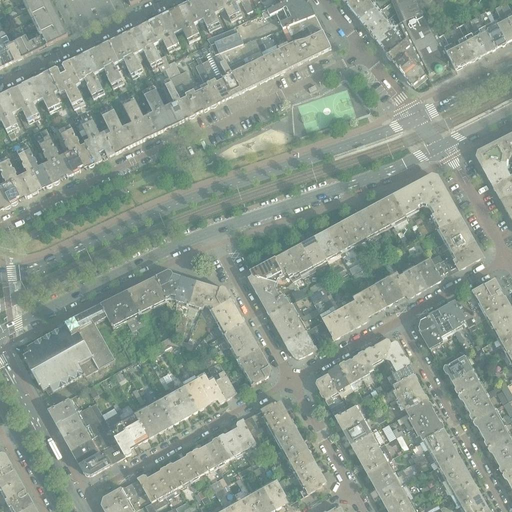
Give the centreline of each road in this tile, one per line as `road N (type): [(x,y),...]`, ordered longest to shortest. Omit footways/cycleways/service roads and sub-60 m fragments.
road 1 (secondary): [(417,118),(0,274)]
road 2 (secondary): [(210,231),(441,145)]
road 3 (residential): [(291,381),(78,504)]
road 4 (secondary): [(0,332),(210,231)]
road 5 (residential): [(363,53),(192,138),(159,146)]
road 6 (residential): [(398,320),(503,511)]
road 7 (residential): [(0,82),(167,0)]
road 8 (residential): [(0,226),(159,146)]
road 9 (residential): [(291,381),(210,231)]
road 10 (residential): [(507,259),(441,145)]
road 11 (residential): [(507,259),(398,320)]
road 12 (residential): [(350,490),(291,381)]
road 13 (residential): [(398,320),(291,381)]
